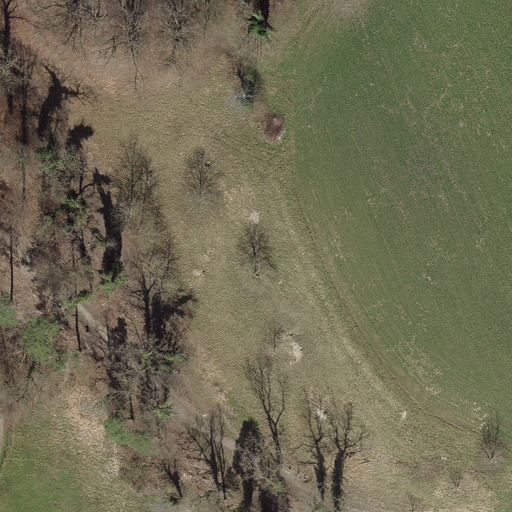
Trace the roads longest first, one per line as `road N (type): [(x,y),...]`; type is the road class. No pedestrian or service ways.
road 1 (track): [(219,439),(62,143)]
road 2 (track): [(351,511),(219,439)]
